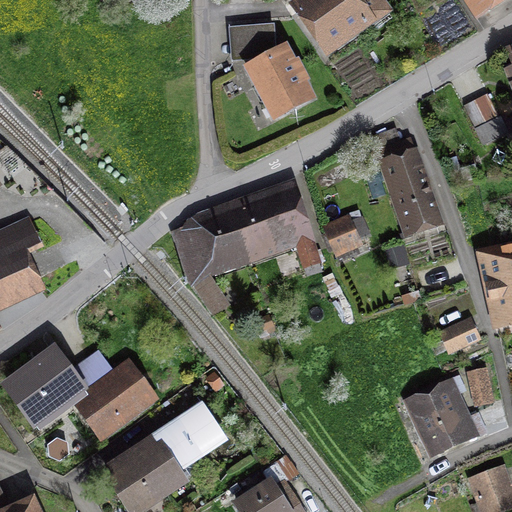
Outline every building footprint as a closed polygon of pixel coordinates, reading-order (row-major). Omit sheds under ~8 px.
[(318,53),(363,20),(368,27),(387,13),(377,0),(350,0),(315,0),(292,17),(318,53)] [(467,0),(477,15),(500,0),(467,0)] [(284,52),(251,69),(259,84),(255,86),(265,103),(268,101),(276,116),(309,99),(301,84),(306,81),(297,64),(292,66),(284,52)] [(464,107),(483,145),(506,133),(486,96),(464,107)] [(405,234),(438,222),(410,141),(377,153),(405,234)] [(245,208),(253,229),(238,234),(246,255),(309,233),(301,207),(287,211),(282,195),(245,208)] [(246,255),(238,234),(253,229),(245,208),(176,232),(190,274),(199,290),(197,291),(208,307),(221,298),(208,267),(246,255)] [(327,232),(336,251),(358,241),(350,222),(327,232)] [(0,304),(40,285),(24,253),(39,246),(28,225),(0,238),(0,304)] [(311,242),(297,247),(305,268),(318,264),(311,242)] [(501,320),(511,318),(511,245),(486,251),(501,320)] [(34,421),(63,400),(67,406),(82,395),(53,355),(9,387),(34,421)] [(130,371),(81,407),(99,431),(147,395),(130,371)] [(469,375),(475,405),(491,402),(485,372),(469,375)] [(447,383),(404,403),(408,413),(416,409),(436,452),(479,432),(456,382),(447,383)] [(133,511),(188,474),(190,463),(188,461),(218,440),(195,408),(105,471),(133,511)] [(469,484),(473,494),(475,493),(483,511),(494,511),(511,505),(511,494),(502,471),(469,484)] [(241,511),(302,511),(283,483),(273,490),(268,484),(237,505),(241,511)] [(0,511),(35,511),(32,503),(10,511),(5,511),(0,499),(0,511)]
